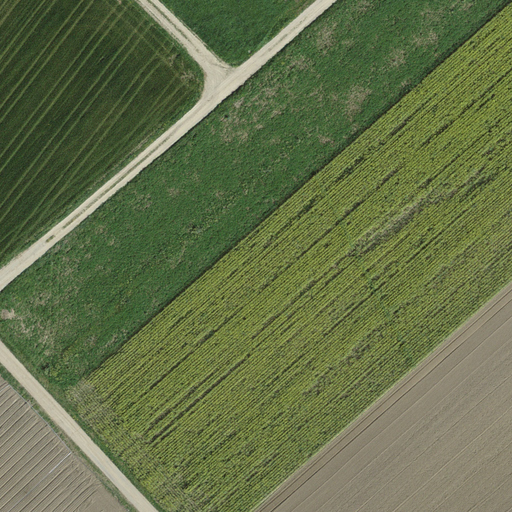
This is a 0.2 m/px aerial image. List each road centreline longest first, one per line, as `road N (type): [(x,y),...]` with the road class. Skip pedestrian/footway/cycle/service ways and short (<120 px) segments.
road 1 (track): [(323,0),(0,283)]
road 2 (track): [(0,352),(146,511)]
